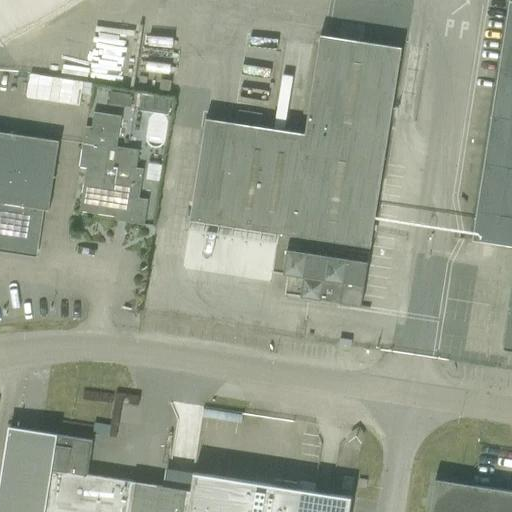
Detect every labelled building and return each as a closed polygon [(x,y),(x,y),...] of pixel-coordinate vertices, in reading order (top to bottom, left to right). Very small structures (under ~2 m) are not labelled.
[(0,0),(0,44),(1,45),(80,0),(0,0)] [(511,2),(510,2),(473,241),(511,246),(511,298),(504,347),(511,348),(511,2)] [(206,120),(191,220),(278,233),(272,273),(288,275),(285,294),(301,296),(300,298),(321,301),(322,300),(340,302),(340,304),(361,307),(370,252),(350,249),(351,244),(370,247),(402,49),(361,42),(321,36),(305,135),(206,120)] [(27,73),(24,99),(82,104),(84,78),(27,73)] [(161,80),(160,90),(170,91),(171,81),(161,80)] [(126,94),(123,94),(121,106),(125,106),(131,107),(133,95),(126,94)] [(160,98),(158,114),(168,116),(170,99),(160,98)] [(238,111),(236,122),(259,126),(261,115),(238,111)] [(86,127),(80,167),(91,169),(90,177),(103,179),(108,147),(139,151),(117,147),(121,117),(94,113),(92,128),(86,127)] [(0,247),(33,252),(40,209),(49,211),(59,142),(0,132),(0,247)] [(83,191),(80,211),(126,218),(125,222),(144,226),(148,200),(139,199),(144,170),(136,169),(139,151),(108,147),(103,179),(90,177),(90,178),(85,177),(83,191)] [(467,243),(465,254),(489,258),(491,247),(467,243)] [(349,511),(352,498),(194,473),(191,491),(88,475),(93,441),(58,435),(57,435),(56,441),(18,435),(19,428),(20,419),(19,419),(18,428),(4,511),(349,511)] [(430,511),(511,511),(511,491),(435,480),(430,511)]
